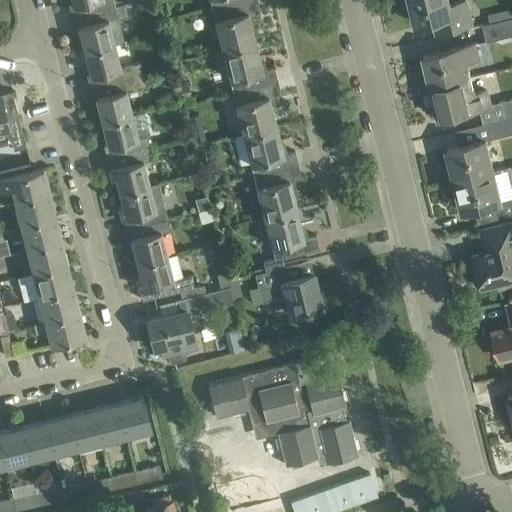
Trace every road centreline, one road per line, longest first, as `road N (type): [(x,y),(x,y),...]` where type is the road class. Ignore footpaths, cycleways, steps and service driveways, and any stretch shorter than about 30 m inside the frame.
road 1 (unclassified): [(480,507),(354,0)]
road 2 (residential): [(0,395),(119,361),(41,43)]
